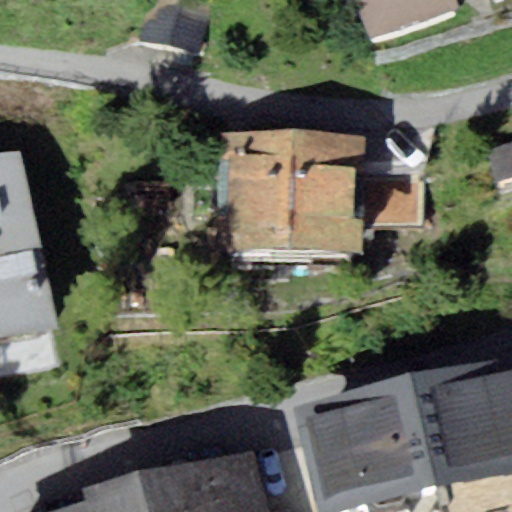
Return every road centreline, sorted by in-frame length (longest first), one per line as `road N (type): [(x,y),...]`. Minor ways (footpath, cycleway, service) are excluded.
road 1 (residential): [(511,343),(303,396),(0,489)]
road 2 (residential): [(0,65),(89,75),(228,112),(430,117),(511,92)]
